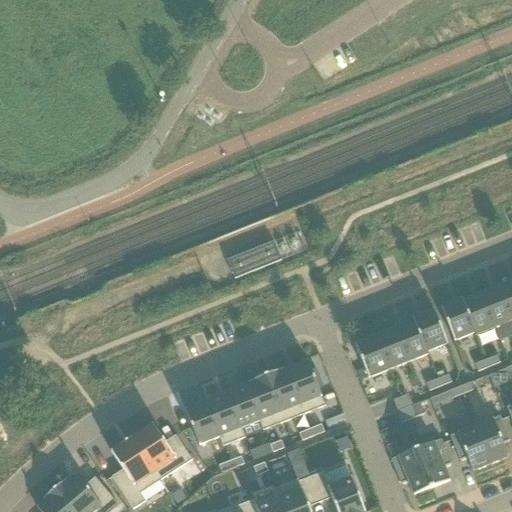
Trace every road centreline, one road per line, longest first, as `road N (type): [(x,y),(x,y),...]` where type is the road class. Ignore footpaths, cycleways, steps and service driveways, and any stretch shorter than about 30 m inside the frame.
road 1 (residential): [(319,317),(169,377),(54,450),(0,500)]
road 2 (unclassified): [(11,216),(137,166),(195,74)]
road 3 (residential): [(394,511),(319,317)]
road 4 (residential): [(511,238),(319,317)]
road 5 (unclassified): [(288,70),(394,0)]
